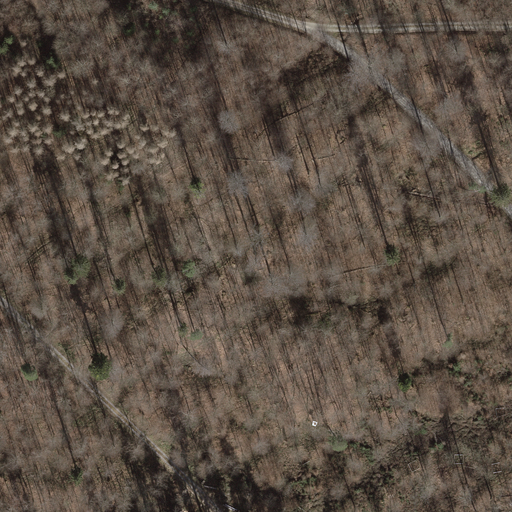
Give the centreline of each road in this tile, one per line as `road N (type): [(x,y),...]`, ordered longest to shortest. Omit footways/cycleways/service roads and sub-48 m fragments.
road 1 (track): [(511,210),(341,48),(292,22),(219,0)]
road 2 (track): [(0,298),(221,511)]
road 3 (track): [(306,28),(511,25)]
